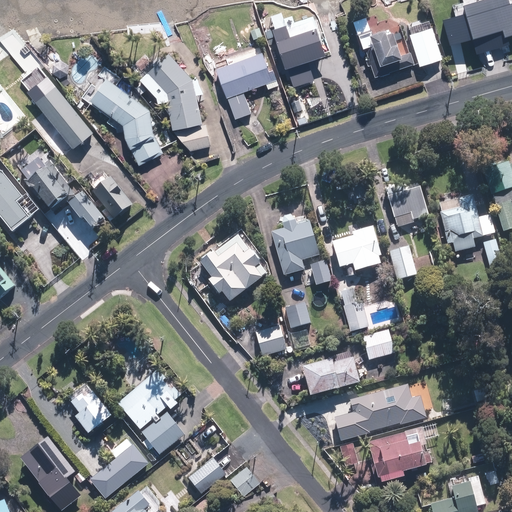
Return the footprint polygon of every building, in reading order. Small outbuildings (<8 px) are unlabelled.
[(474,39),(477,50),(510,40),(508,32),(511,31),(511,0),(466,0),(454,14),(444,17),(451,41),(457,39),(458,44),(474,39)] [(274,29),(293,87),(315,80),(309,61),(326,56),(313,16),(274,29)] [(409,26),(421,65),(428,63),(444,58),(432,19),(409,26)] [(374,67),(379,79),(418,66),(414,53),(407,56),(401,38),(398,39),(397,34),(395,35),(390,20),(372,26),(373,31),(360,36),(366,54),(370,53),(372,61),(369,62),(371,68),(374,67)] [(256,32),(259,41),(268,37),(265,28),(256,32)] [(195,33),(200,48),(214,44),(209,29),(195,33)] [(217,64),(238,120),(254,114),(247,94),(269,85),(272,93),(284,89),(278,72),(273,74),(266,54),(264,54),(261,47),(217,64)] [(178,134),(194,153),(214,147),(207,126),(198,81),(181,63),(178,65),(172,58),(145,82),(161,99),(162,105),(171,103),(178,134)] [(53,73),(61,78),(69,74),(69,64),(62,60),(53,64),(53,73)] [(29,88),(74,145),(94,129),(49,72),(29,88)] [(95,103),(128,127),(131,142),(142,167),(167,155),(159,138),(155,112),(112,80),(95,103)] [(138,90),(143,96),(148,92),(143,86),(138,90)] [(487,168),(507,231),(511,229),(511,161),(511,160),(487,168)] [(43,199),(56,215),(79,198),(54,164),(48,168),(42,161),(25,174),(31,181),(27,184),(41,201),(43,199)] [(0,212),(14,230),(32,216),(19,200),(25,196),(4,170),(0,172),(0,212)] [(96,195),(118,222),(137,207),(115,179),(96,195)] [(391,189),(400,226),(416,222),(416,219),(431,215),(424,186),(421,187),(420,184),(408,187),(408,185),(391,189)] [(71,206),(85,224),(89,221),(94,228),(105,220),(100,213),(86,194),(71,206)] [(455,243),(458,252),(479,246),(477,238),(488,235),(477,194),(462,199),(464,206),(443,212),(452,244),(455,243)] [(288,228),(275,232),(287,274),(308,269),(306,260),(323,255),(313,221),(301,225),(299,218),(293,215),(289,216),(286,221),(288,228)] [(358,263),(360,269),(368,267),(366,260),(385,255),(378,229),(336,242),(344,267),(358,263)] [(47,254),(29,234),(15,247),(32,267),(47,254)] [(268,274),(238,235),(201,262),(231,302),(268,274)] [(486,244),(491,261),(503,258),(499,240),(486,244)] [(392,251),(400,280),(420,275),(412,246),(392,251)] [(310,264),(316,286),(332,281),(326,259),(310,264)] [(0,267),(0,298),(2,302),(19,288),(1,267),(0,267)] [(286,294),(293,321),(317,315),(310,288),(286,294)] [(347,305),(354,331),(373,327),(365,300),(347,305)] [(275,326),(266,329),(263,320),(250,324),(254,334),(259,348),(271,343),(275,352),(290,346),(287,337),(280,339),(275,326)] [(366,336),(372,360),(398,352),(392,329),(366,336)] [(397,331),(400,340),(410,337),(408,329),(397,331)] [(309,366),(317,395),(365,382),(358,357),(356,357),(354,351),(339,355),(340,358),(309,366)] [(122,403),(143,428),(172,405),(175,409),(182,403),(179,399),(186,394),(164,368),(122,403)] [(335,417),(341,441),(427,417),(421,396),(412,398),(408,384),(350,400),(354,412),(335,417)] [(474,390),(477,402),(488,400),(485,388),(474,390)] [(87,393),(76,401),(75,400),(60,411),(69,422),(79,415),(80,416),(93,433),(116,415),(97,390),(90,396),(87,393)] [(145,432),(163,455),(188,434),(170,412),(145,432)] [(376,464),(382,487),(410,480),(408,471),(434,464),(428,442),(425,442),(423,433),(411,436),(410,432),(373,442),(379,464),(376,464)] [(117,455),(92,476),(108,495),(150,460),(129,435),(112,449),(117,455)] [(28,457),(67,509),(86,494),(75,479),(78,476),(83,483),(88,479),(55,436),(28,457)] [(344,446),(349,466),(361,463),(356,443),(344,446)] [(474,457),(476,463),(490,459),(488,453),(474,457)] [(192,477),(204,493),(229,474),(217,458),(192,477)] [(233,480),(246,496),(263,483),(250,467),(233,480)] [(488,474),(491,485),(502,482),(499,471),(488,474)] [(481,511),(480,506),(489,504),(481,476),(473,479),(473,481),(457,486),(460,496),(434,503),(436,511),(481,511)] [(114,511),(155,511),(153,509),(150,511),(149,508),(156,503),(145,489),(114,511)] [(268,499),(275,509),(281,505),(274,494),(268,499)] [(0,511),(15,511),(10,500),(0,504),(0,511)]
